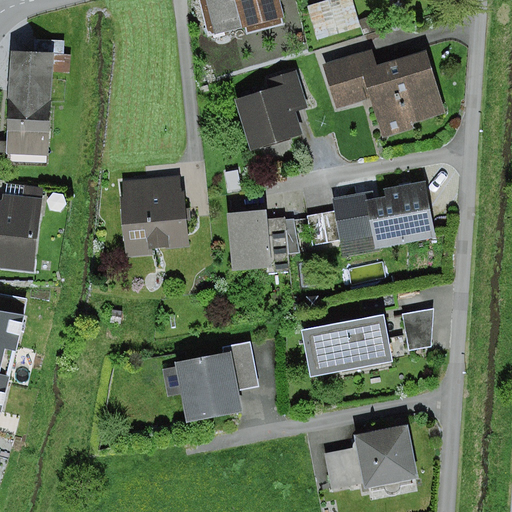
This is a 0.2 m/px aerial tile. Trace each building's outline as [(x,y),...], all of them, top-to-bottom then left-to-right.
[(279,0),(205,0),(215,36),(284,19),(279,0)] [(350,0),(331,0),(308,7),(318,40),(359,29),(350,0)] [(383,47),(325,63),(338,110),(382,97),(393,135),(453,118),(436,56),(389,69),(383,47)] [(58,60),(12,57),(5,158),(50,161),(58,60)] [(277,92),(244,101),(259,156),(313,142),(306,119),(315,116),(303,73),(274,81),(277,92)] [(187,176),(125,183),(133,256),(195,249),(187,176)] [(386,197),(361,201),(369,253),(437,242),(427,182),(385,189),(386,197)] [(45,203),(4,199),(0,202),(0,267),(37,272),(45,203)] [(332,209),(311,212),(315,241),(336,238),(332,209)] [(273,210),(227,214),(232,270),(277,266),(273,210)] [(26,311),(0,305),(0,408),(2,409),(26,311)] [(438,313),(314,333),(323,379),(405,365),(405,355),(438,351),(438,313)] [(223,356),(179,364),(190,425),(246,415),(242,391),(259,388),(251,343),(221,348),(223,356)] [(407,431),(354,439),(362,491),(415,483),(407,431)]
